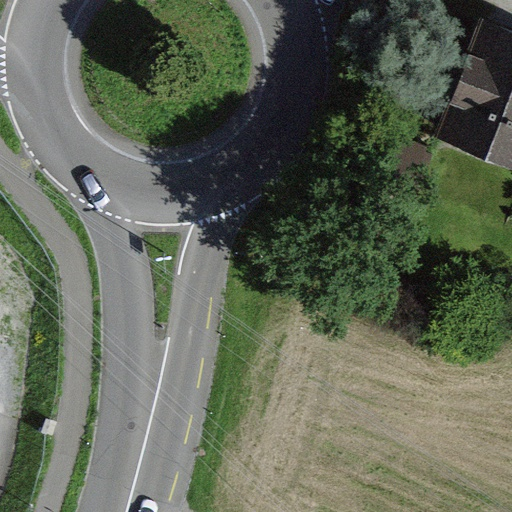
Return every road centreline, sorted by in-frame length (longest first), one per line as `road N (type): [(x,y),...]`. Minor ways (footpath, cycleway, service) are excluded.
road 1 (tertiary): [(160,372),(230,183)]
road 2 (tertiary): [(107,183),(160,372)]
road 3 (secondary): [(230,183),(264,158),(288,124),(301,84),(301,42)]
road 4 (tertiary): [(160,372),(129,511)]
road 5 (secondary): [(34,83),(59,144),(107,183)]
road 6 (secondary): [(107,183),(168,198),(230,183)]
